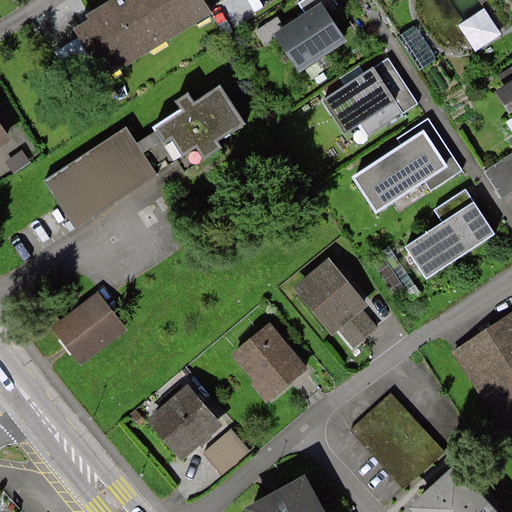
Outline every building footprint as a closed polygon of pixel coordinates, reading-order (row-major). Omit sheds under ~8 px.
[(129,0),(80,30),(107,73),(202,14),(193,0),(129,0)] [(299,61),(348,29),(329,0),(328,0),(280,31),(299,61)] [(350,152),(411,111),(381,66),(319,106),(350,152)] [(511,76),(501,84),(511,101),(511,76)] [(77,227),(157,174),(154,170),(165,162),(168,167),(177,161),(185,173),(223,148),(219,142),(246,124),(220,86),(195,103),(189,93),(176,102),(183,112),(180,114),(136,143),(126,128),(47,181),(77,227)] [(366,184),(385,212),(450,169),(431,142),(366,184)] [(404,253),(423,281),(488,238),(469,210),(404,253)] [(295,297),(327,338),(362,312),(329,270),(295,297)] [(96,301),(61,328),(83,357),(119,330),(96,301)] [(511,319),(456,357),(511,440),(511,319)] [(231,357),(267,404),(307,374),(271,327),(231,357)] [(367,390),(335,419),(392,482),(425,453),(367,390)] [(148,425),(181,462),(218,430),(185,393),(148,425)] [(483,511),(450,473),(409,508),(412,511),(483,511)] [(316,511),(300,483),(250,511),(316,511)]
